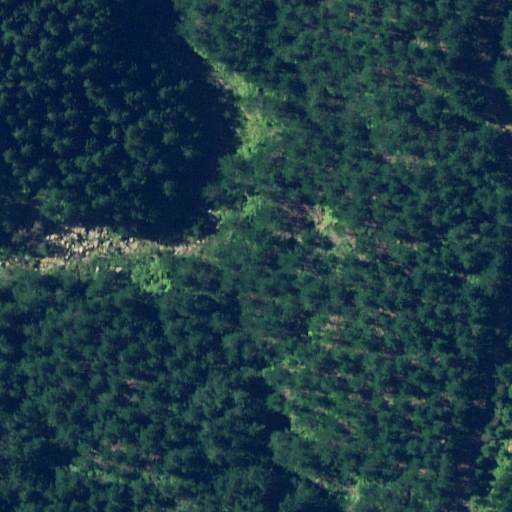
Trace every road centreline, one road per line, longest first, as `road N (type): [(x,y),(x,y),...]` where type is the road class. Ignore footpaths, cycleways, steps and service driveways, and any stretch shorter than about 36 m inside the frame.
road 1 (track): [(511,4),(476,32),(502,114),(511,208)]
road 2 (track): [(511,336),(471,511)]
